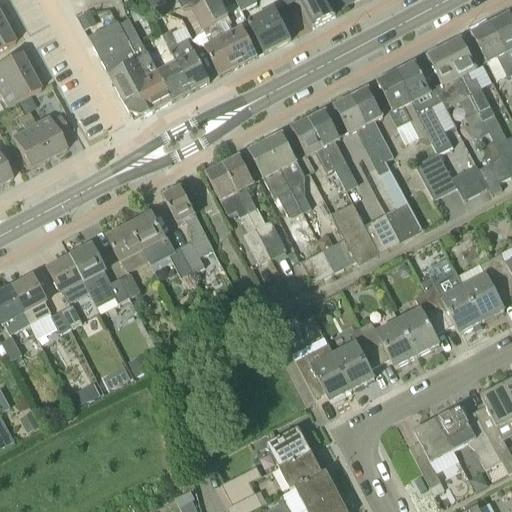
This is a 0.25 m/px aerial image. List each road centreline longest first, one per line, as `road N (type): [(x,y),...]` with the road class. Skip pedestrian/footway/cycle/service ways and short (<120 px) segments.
road 1 (tertiary): [(133,166),(448,0)]
road 2 (residential): [(387,511),(356,436),(366,423),(511,345)]
road 3 (residential): [(133,166),(86,71),(50,53),(22,0)]
road 4 (tertiary): [(0,238),(133,166)]
